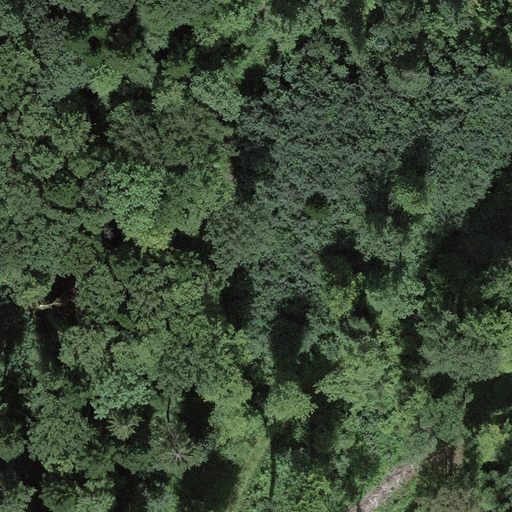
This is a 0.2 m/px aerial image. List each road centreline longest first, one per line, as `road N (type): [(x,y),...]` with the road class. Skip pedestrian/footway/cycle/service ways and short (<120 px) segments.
road 1 (track): [(0,101),(133,113),(166,125),(188,152),(204,235),(177,511)]
road 2 (track): [(253,511),(306,405),(511,146)]
